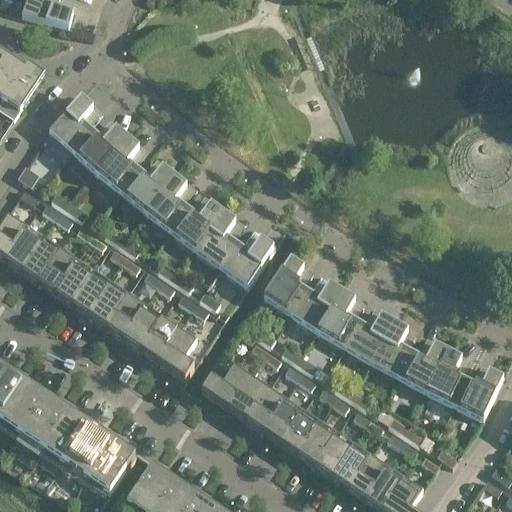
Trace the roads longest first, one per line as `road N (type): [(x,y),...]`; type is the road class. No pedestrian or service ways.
road 1 (residential): [(101,68),(274,205),(371,269),(511,342)]
road 2 (residential): [(289,511),(0,316)]
road 3 (residential): [(0,191),(46,120),(101,68)]
